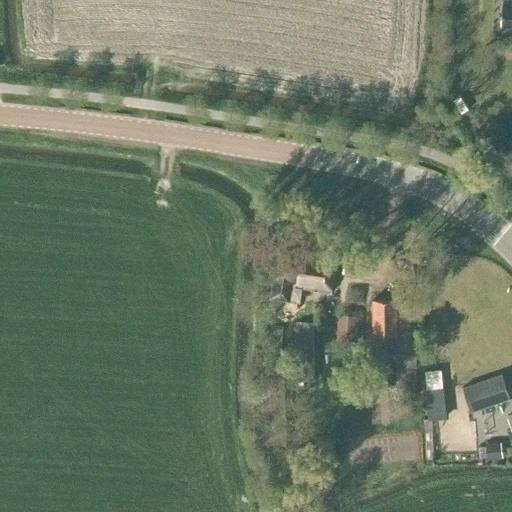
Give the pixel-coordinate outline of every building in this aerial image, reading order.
[(511,26),(511,0),(503,0),(502,25),(511,26)] [(299,287),(331,292),(338,254),(304,248),(303,251),(280,247),(271,297),(286,299),(284,309),(295,311),(299,287)] [(398,360),(398,380),(403,380),(403,394),(416,394),(414,302),(397,302),(397,298),(373,299),(375,361),(398,360)] [(338,337),(358,337),(358,314),(338,314),(338,337)] [(296,380),(313,380),(313,321),(297,321),(296,380)] [(272,350),(282,351),(285,326),(275,325),(272,350)] [(260,357),(263,443),(287,442),(284,356),(260,357)] [(511,399),(505,378),(503,373),(463,386),(471,411),(484,407),(484,408),(511,399)] [(428,419),(449,417),(446,386),(425,389),(428,419)] [(296,399),(296,401),(297,426),(310,425),(309,399),(296,399)] [(487,457),(502,455),(501,442),(486,444),(487,457)] [(283,506),(293,507),(292,489),(282,490),(283,506)]
